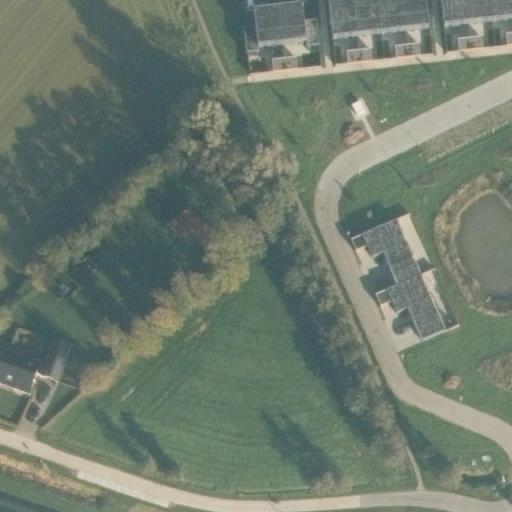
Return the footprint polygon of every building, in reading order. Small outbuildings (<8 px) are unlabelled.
[(381,37),(376,0),(374,0),(362,2),(356,2),(352,3),(356,39),(381,37)] [(405,34),(400,0),(376,0),(381,37),(405,34)] [(429,31),(425,0),(400,0),(405,34),(429,31)] [(467,27),(464,0),(439,0),(443,30),(467,27)] [(492,24),(488,0),(464,0),(467,27),(492,24)] [(511,21),(511,0),(488,0),(492,24),(511,21)] [(356,39),(352,3),(348,3),(342,4),(330,5),(328,6),(332,42),(356,39)] [(304,25),(302,8),(298,9),(292,10),(278,11),(282,48),(305,45),(306,49),(318,48),(316,23),(304,25)] [(282,48),(278,11),(263,13),(257,13),(253,14),(255,30),(243,31),(246,56),(258,55),(258,50),(282,48)] [(481,39),(469,41),(470,53),(482,52),(481,39)] [(469,41),(457,42),(459,55),(470,53),(469,41)] [(418,47),(406,48),(408,60),(420,59),(418,47)] [(406,48),(394,49),(396,62),(408,60),(406,48)] [(370,52),(358,53),(359,66),(371,64),(370,52)] [(358,53),(346,55),(347,67),(359,66),(358,53)] [(295,60),(283,62),(285,74),(297,73),(295,60)] [(283,62),(271,63),(273,75),(285,74),(283,62)] [(172,228),(190,249),(208,235),(190,213),(172,228)] [(420,278),(395,223),(373,233),(362,238),(367,249),(372,260),(383,255),(385,261),(388,266),(397,288),(420,278)] [(362,238),(350,243),(355,254),(356,254),(367,249),(362,238)] [(444,334),(420,278),(397,288),(386,293),(391,304),(396,315),(407,311),(409,316),(412,322),(421,343),(422,344),(444,334)] [(386,293),(375,298),(380,309),(391,304),(386,293)] [(58,384),(63,370),(70,350),(55,344),(45,369),(0,352),(0,386),(29,397),(36,377),(57,384),(58,384)]
